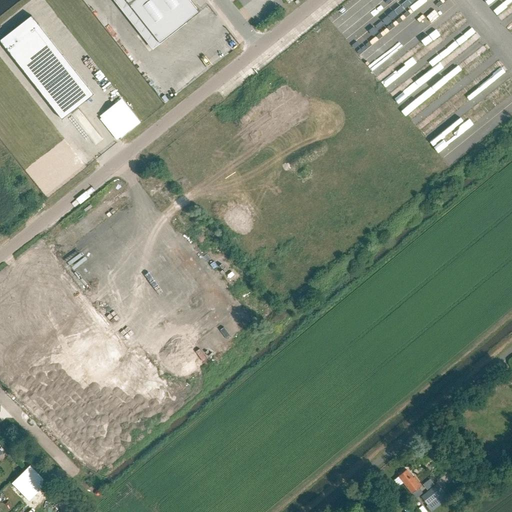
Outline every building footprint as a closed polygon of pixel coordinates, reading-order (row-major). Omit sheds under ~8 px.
[(126,0),(160,43),(199,13),(189,0),(126,0)] [(511,0),(483,0),(511,37),(511,0)] [(480,94),(501,72),(468,15),(443,29),(444,30),(372,70),(377,79),(410,60),(411,64),(431,52),(432,56),(423,65),(427,71),(417,76),(409,74),(390,94),(399,110),(452,97),(451,98),(456,107),(470,103),(466,117),(469,126),(459,136),(461,137),(500,114),(498,105),(505,97),(506,97),(497,94),(506,89),(480,96),(480,94)] [(94,95),(32,16),(0,40),(0,41),(62,120),(70,114),(78,107),(94,95)] [(124,98),(112,105),(129,130),(140,123),(124,98)] [(19,187),(23,192),(28,187),(25,183),(19,187)] [(98,234),(107,246),(138,223),(131,214),(128,216),(124,220),(118,212),(106,221),(107,221),(101,225),(104,229),(98,234)] [(120,310),(159,283),(155,278),(116,305),(120,310)] [(129,322),(148,308),(144,303),(125,317),(129,322)] [(501,459),(496,452),(485,461),(491,467),(501,459)] [(26,464),(9,484),(27,500),(45,481),(26,464)] [(419,488),(420,487),(407,470),(398,476),(394,480),(399,486),(403,483),(412,493),(416,498),(423,493),(419,488)] [(426,490),(433,484),(429,479),(421,485),(426,490)] [(432,511),(438,511),(451,501),(437,484),(421,497),(432,511)] [(57,505),(63,511),(79,511),(66,497),(57,505)]
